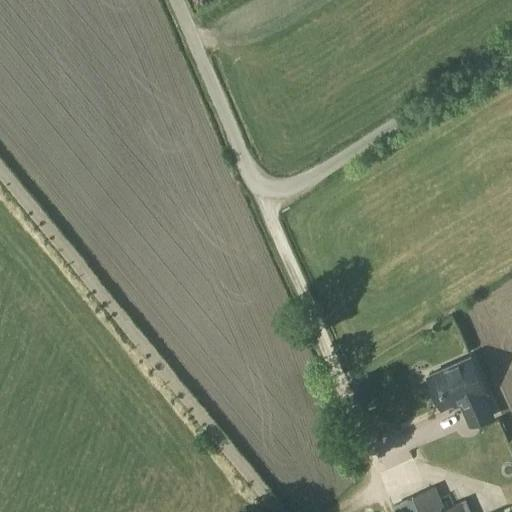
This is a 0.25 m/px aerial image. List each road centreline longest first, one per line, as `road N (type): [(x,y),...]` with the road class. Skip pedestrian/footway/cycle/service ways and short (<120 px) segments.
road 1 (track): [(338,511),(371,474),(255,190)]
road 2 (residential): [(255,190),(172,0)]
